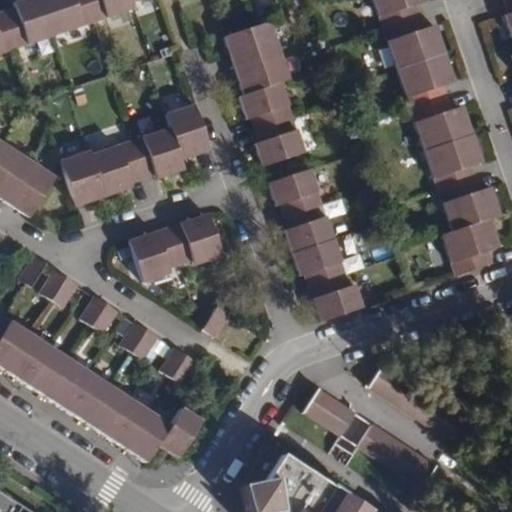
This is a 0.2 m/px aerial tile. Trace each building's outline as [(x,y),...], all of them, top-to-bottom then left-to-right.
[(0,14),(12,50),(52,37),(39,0),(21,0),(11,3),(13,10),(0,14)] [(39,0),(52,37),(92,23),(83,0),(39,0)] [(129,3),(128,0),(83,0),(92,23),(132,10),(129,3)] [(371,0),(381,30),(419,18),(415,5),(425,1),(424,0),(371,0)] [(0,54),(12,50),(0,14),(0,54)] [(419,18),(381,30),(395,70),(443,54),(433,25),(423,29),(419,18)] [(221,38),(231,67),(279,50),(269,22),(221,38)] [(241,96),(278,83),(289,80),(279,50),(231,67),(241,96)] [(453,82),(443,54),(395,70),(409,112),(446,98),(442,86),(453,82)] [(290,118),(278,83),(241,96),(236,98),(244,121),(249,119),(253,131),(290,118)] [(446,98),(409,112),(422,151),(470,135),(461,107),(450,111),(446,98)] [(162,114),(167,128),(178,159),(207,150),(192,104),(162,114)] [(290,118),(253,131),(257,143),(251,144),(260,167),(302,153),(290,118)] [(178,159),(167,128),(127,141),(139,177),(151,173),(153,179),(181,169),(178,159)] [(470,135),(422,151),(436,192),(473,179),(469,167),(480,163),(470,135)] [(127,182),(139,177),(127,141),(88,154),(102,196),(129,187),(127,182)] [(3,145),(0,148),(0,201),(1,202),(28,161),(3,145)] [(102,196),(88,154),(87,150),(57,160),(72,206),(102,196)] [(54,178),(28,161),(1,202),(24,217),(28,219),(54,178)] [(282,217),(319,204),(307,170),(265,184),(273,207),(278,205),(282,217)] [(477,191),(473,179),(436,192),(450,232),(488,220),(498,216),(488,187),(477,191)] [(281,231),(288,253),(331,239),(319,204),(282,217),(286,229),(281,231)] [(166,228),(179,265),(192,261),(193,266),(220,257),(206,214),(166,228)] [(488,220),(450,232),(439,236),(453,276),(491,264),(486,251),(497,247),(488,220)] [(168,269),(179,265),(166,228),(126,241),(141,284),(169,274),(168,269)] [(302,275),(306,288),(343,275),(331,239),(288,253),(297,277),(302,275)] [(47,266),(34,258),(19,282),(32,290),(47,266)] [(40,296),(52,303),(67,280),(55,272),(40,296)] [(343,275),(306,288),(318,323),(360,308),(352,285),(347,287),(343,275)] [(67,280),(52,303),(63,310),(78,286),(67,280)] [(80,322),(92,329),(106,305),(95,298),(80,322)] [(118,313),(106,305),(92,329),(103,337),(118,313)] [(227,316),(215,308),(200,332),(212,339),(227,316)] [(0,340),(10,324),(0,317),(0,340)] [(0,340),(0,370),(7,375),(30,337),(10,324),(0,340)] [(120,347),(132,355),(147,331),(135,324),(120,347)] [(147,331),(132,355),(144,362),(158,339),(147,331)] [(30,337),(7,375),(26,387),(50,349),(30,337)] [(46,400),(70,363),(50,349),(26,387),(46,400)] [(160,373),(171,380),(186,357),(175,349),(160,373)] [(186,357),(171,380),(184,389),(199,365),(186,357)] [(46,400),(66,413),(90,376),(70,363),(46,400)] [(479,430),(380,367),(366,389),(465,452),(479,430)] [(86,427),(110,389),(90,376),(66,413),(86,427)] [(130,401),(110,389),(86,427),(106,439),(130,401)] [(353,416),(317,392),(302,414),(339,438),(353,416)] [(126,452),(150,414),(130,401),(106,439),(126,452)] [(170,427),(157,447),(178,461),(202,422),(182,409),(170,427)] [(170,427),(150,414),(126,452),(146,465),(157,447),(170,427)] [(370,427),(353,416),(339,438),(357,449),(370,427)] [(434,468),(370,427),(357,449),(420,490),(434,468)] [(240,487),(245,511),(351,511),(338,503),(342,497),(343,495),(330,486),(329,489),(280,457),(265,481),(240,487)] [(338,503),(351,511),(365,511),(342,497),(338,503)] [(0,498),(0,511),(14,511),(17,509),(0,498)]
